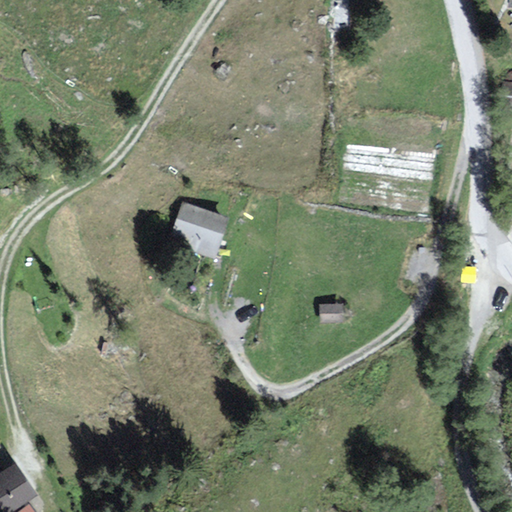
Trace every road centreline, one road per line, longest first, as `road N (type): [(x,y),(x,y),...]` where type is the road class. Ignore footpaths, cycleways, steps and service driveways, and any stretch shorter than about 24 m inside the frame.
road 1 (track): [(222,332),(254,385),(277,390),(314,381),(386,337),(424,299),(475,135)]
road 2 (track): [(220,0),(122,156),(42,204),(19,233),(3,274),(0,344)]
road 3 (unclassified): [(511,270),(484,228),(472,91),(452,0)]
road 4 (track): [(0,356),(36,486),(51,511)]
